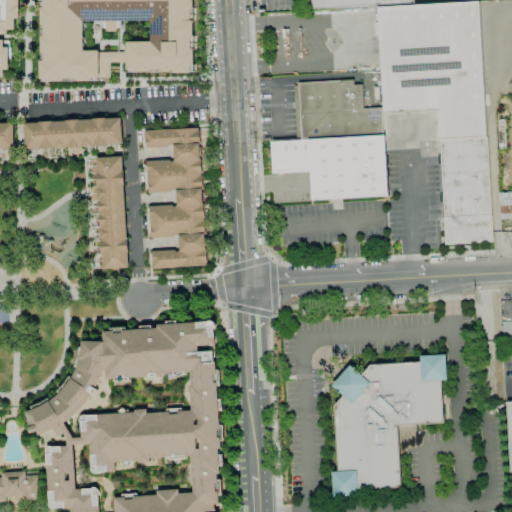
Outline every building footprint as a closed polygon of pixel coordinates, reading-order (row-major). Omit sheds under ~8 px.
[(0,0),(20,0),(20,19),(16,19),(16,29),(8,29),(8,34),(0,34),(0,0)] [(41,82),(41,60),(42,60),(41,0),(195,0),(195,37),(194,37),(194,49),(195,49),(195,72),(174,73),(174,69),(173,69),(173,72),(128,72),(128,62),(111,62),(111,78),(100,78),(100,81),(41,82)] [(313,9),(312,0),(414,0),(415,4),(313,9)] [(445,245),(437,111),(385,114),(379,7),(480,2),(493,242),(445,245)] [(0,40),(5,40),(5,47),(9,47),(9,69),(5,69),(5,77),(0,77),(0,40)] [(298,141),(294,86),(299,86),(299,83),(354,80),(354,85),(363,84),(364,109),(382,108),(384,135),(298,141)] [(26,149),(26,140),(25,140),(24,132),(25,132),(25,124),(39,123),(39,122),(53,121),(53,122),(67,121),(66,120),(80,119),(80,120),(94,120),(93,118),(107,118),(107,119),(122,118),(123,143),(108,144),(108,145),(95,146),(95,145),(93,145),(93,146),(83,146),(80,146),(80,147),(69,147),(69,146),(66,147),(57,148),(57,147),(54,147),(55,148),(41,149),(41,148),(26,149)] [(0,123),(14,123),(15,148),(0,149),(0,123)] [(153,269),(152,261),(153,261),(153,252),(176,250),(176,251),(181,251),(180,235),(175,235),(175,237),(152,238),(150,207),(173,205),(173,207),(178,206),(177,190),(172,190),(173,192),(149,194),(147,161),(171,160),(171,161),(176,161),(175,145),(170,145),(170,147),(147,148),(147,144),(145,144),(144,139),(145,139),(145,131),(200,128),(201,147),(202,147),(202,158),(202,173),(202,176),(203,176),(205,218),(204,218),(205,221),(206,237),(207,237),(208,248),(207,248),(207,250),(207,249),(208,263),(207,263),(207,266),(153,269)] [(384,135),(388,195),(314,200),(312,171),(273,173),(271,142),(298,141),(384,135)] [(105,269),(104,255),(103,255),(102,240),(103,240),(103,239),(101,239),(101,229),(102,228),(102,224),(101,224),(100,215),(101,215),(101,211),(100,211),(99,201),(100,201),(100,199),(99,199),(98,188),(99,188),(99,187),(98,187),(97,173),(98,173),(98,158),(123,157),(124,171),(125,171),(126,185),(125,185),(128,239),(129,238),(130,253),(129,253),(130,267),(105,269)] [(511,231),(511,191),(499,192),(500,219),(511,219),(511,231)] [(84,341),(104,342),(104,332),(111,331),(111,328),(127,327),(127,330),(142,329),(141,326),(147,326),(153,325),(153,328),(159,328),(159,325),(167,325),(167,322),(178,321),(178,324),(209,322),(210,321),(211,321),(212,321),(213,321),(214,321),(215,322),(216,323),(216,324),(217,326),(216,327),(216,328),(217,345),(200,346),(200,352),(215,351),(216,362),(217,362),(218,371),(221,371),(222,386),(219,386),(220,400),(222,399),(223,410),(220,410),(221,426),(224,426),(225,441),(223,441),(223,448),(220,448),(221,455),(223,455),(224,466),(221,466),(222,474),(219,474),(219,481),(223,480),(223,495),(221,496),(221,504),(216,504),(216,511),(72,511),(72,507),(60,508),(59,509),(58,509),(57,510),(56,510),(55,509),(54,509),(53,509),(53,508),(52,507),(51,507),(51,505),(51,503),(52,502),(48,454),(48,453),(48,451),(48,450),(48,449),(48,448),(49,448),(50,447),(51,447),(52,446),(53,446),(53,447),(69,446),(69,439),(66,434),(61,437),(56,429),(53,430),(51,431),(48,433),(44,434),(40,436),(39,432),(32,433),(27,412),(34,410),(34,407),(36,406),(37,406),(39,405),(40,404),(42,404),(43,403),(45,402),(46,401),(47,401),(47,400),(48,400),(50,399),(50,398),(52,401),(61,394),(59,391),(60,390),(61,389),(62,388),(63,387),(64,386),(64,385),(65,385),(65,384),(66,383),(67,382),(68,381),(69,380),(69,379),(70,378),(70,377),(71,377),(73,378),(79,367),(76,365),(77,363),(77,362),(78,360),(78,358),(79,357),(79,356),(79,355),(80,354),(80,352),(80,351),(80,350),(80,349),(80,348),(81,347),(84,347),(84,341)] [(511,353),(504,353),(502,322),(511,321),(511,353)] [(335,406),(344,396),(333,386),(352,365),(363,375),(372,365),(422,362),(421,356),(447,355),(448,380),(442,380),(444,423),(399,426),(402,487),(359,490),(360,496),(334,497),(333,472),(338,472),(335,406)] [(0,501),(0,477),(3,477),(3,473),(26,472),(27,476),(40,475),(41,500),(26,500),(26,496),(7,497),(7,501),(0,501)]
